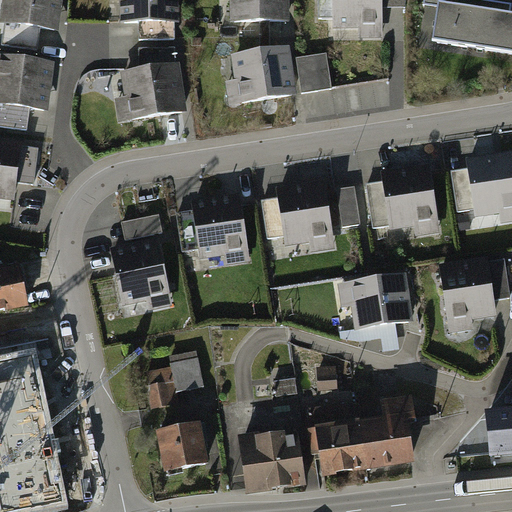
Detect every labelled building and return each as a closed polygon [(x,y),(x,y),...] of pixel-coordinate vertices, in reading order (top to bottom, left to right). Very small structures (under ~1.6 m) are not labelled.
[(65,0),(0,0),(0,1),(7,2),(4,27),(8,28),(6,47),(41,51),(44,32),(61,34),(65,0)] [(181,0),(113,0),(113,2),(125,2),(125,23),(143,23),(143,43),(177,43),(177,23),(182,23),(181,0)] [(287,0),(222,0),(222,1),(234,1),(234,22),(287,21),(287,0)] [(333,0),(333,27),(384,27),(384,12),(404,11),(404,0),(333,0)] [(476,0),(423,0),(421,12),(438,15),(433,47),(511,60),(511,13),(475,8),(476,0)] [(287,50),(235,58),(239,84),(228,85),(232,107),(294,97),(287,50)] [(176,53),(142,52),(142,73),(176,67),(176,53)] [(299,60),(304,98),(335,94),(330,56),(299,60)] [(58,68),(0,59),(0,130),(29,134),(32,110),(52,113),(58,68)] [(142,73),(127,75),(131,100),(118,102),(121,126),(186,116),(178,67),(176,67),(142,73)] [(25,146),(0,142),(0,200),(18,203),(20,187),(37,189),(42,154),(25,152),(25,146)] [(511,155),(472,161),(473,172),(478,210),(479,218),(503,214),(504,224),(511,223),(511,155)] [(434,168),(387,174),(388,184),(394,226),(395,233),(418,230),(420,240),(444,237),(434,168)] [(459,213),(478,210),(473,172),(454,174),(459,213)] [(329,184),(282,190),(283,200),(288,239),(289,247),(313,243),(314,253),(338,250),(329,184)] [(374,229),(394,226),(388,184),(369,187),(374,229)] [(343,231),(363,228),(357,189),(338,192),(343,231)] [(244,197),(196,203),(198,213),(203,252),(204,259),(227,256),(229,266),(253,263),(244,197)] [(269,242),(288,239),(283,200),(264,203),(269,242)] [(184,255),(203,252),(198,213),(178,216),(184,255)] [(163,216),(124,224),(127,242),(166,234),(163,216)] [(162,241),(113,250),(123,307),(147,302),(150,315),(175,311),(162,241)] [(490,260),(442,267),(452,336),(475,332),(474,321),(498,318),(490,260)] [(0,317),(32,312),(24,267),(5,270),(4,264),(0,264),(0,317)] [(403,275),(341,285),(345,310),(356,308),(359,332),(411,324),(403,275)] [(177,397),(207,391),(199,354),(170,360),(173,369),(144,375),(153,414),(179,409),(177,397)] [(2,360),(0,360),(0,459),(18,457),(2,360)] [(339,368),(319,370),(321,392),(341,391),(339,368)] [(296,369),(275,372),(278,399),(299,396),(296,369)] [(383,421),(363,424),(370,471),(409,465),(403,423),(414,421),(410,398),(380,403),(383,421)] [(360,406),(309,412),(318,479),(370,471),(363,424),(360,406)] [(511,409),(509,410),(510,416),(490,417),(493,454),(511,452),(511,409)] [(209,464),(202,425),(161,433),(168,471),(209,464)] [(302,435),(245,439),(249,494),(306,490),(302,435)] [(475,444),(466,444),(466,455),(475,455),(475,444)]
